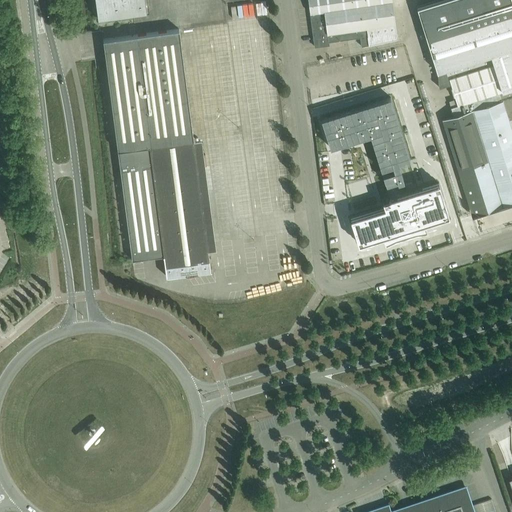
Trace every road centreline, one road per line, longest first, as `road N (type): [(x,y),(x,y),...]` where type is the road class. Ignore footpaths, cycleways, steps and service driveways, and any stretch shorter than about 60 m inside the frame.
road 1 (tertiary): [(511,290),(191,390)]
road 2 (unclassified): [(327,286),(285,0)]
road 3 (tertiary): [(287,383),(511,318)]
road 4 (unclassified): [(327,286),(511,236)]
road 5 (secondary): [(75,169),(41,0)]
road 6 (secondary): [(31,0),(50,171)]
road 7 (unclassified): [(287,383),(315,380),(353,393),(371,407),(406,466)]
road 8 (secondary): [(50,171),(71,329)]
road 9 (secondary): [(95,326),(75,169)]
road 10 (secondary): [(191,390),(179,368),(142,337),(95,326)]
